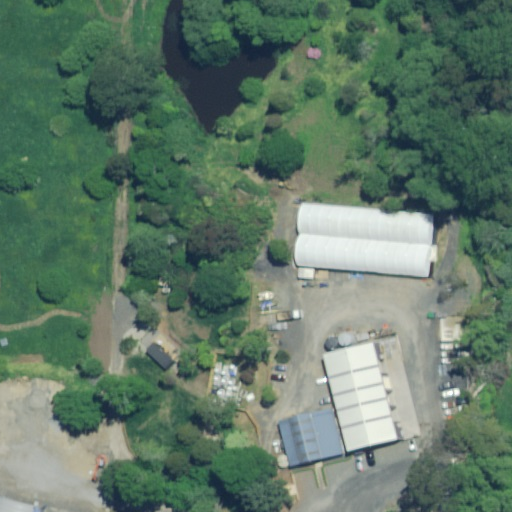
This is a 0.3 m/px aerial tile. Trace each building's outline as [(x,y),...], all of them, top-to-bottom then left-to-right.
[(308,204),(304,266),(431,276),(436,213),(308,204)] [(178,277),(166,274),(163,285),(175,289),(178,277)] [(202,300),(189,296),(183,317),(196,321),(202,300)] [(472,395),(456,395),(456,414),(472,414),(472,395)] [(348,454),(337,409),(284,422),(295,467),(348,454)]
